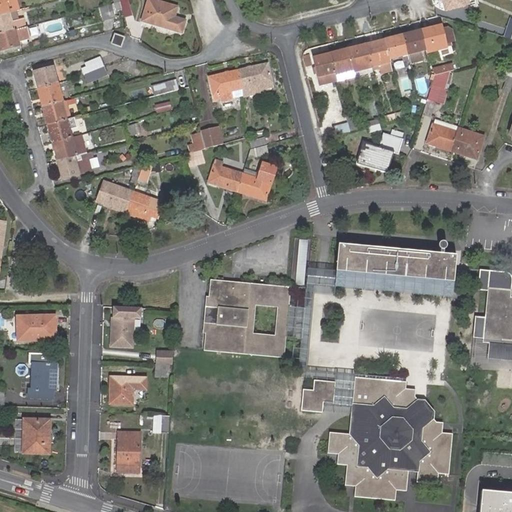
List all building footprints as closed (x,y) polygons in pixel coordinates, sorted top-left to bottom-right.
[(0,0),(0,15),(9,13),(5,0),(0,0)] [(16,0),(5,0),(9,13),(20,10),(16,0)] [(176,8),(150,0),(149,0),(142,21),(181,32),(184,21),(173,18),(176,8)] [(461,0),(442,0),(446,11),(463,6),(461,0)] [(127,1),(120,2),(124,18),(132,15),(127,1)] [(114,18),(111,4),(100,7),(104,21),(114,18)] [(12,22),(9,13),(0,15),(0,34),(25,27),(23,19),(12,22)] [(511,40),(511,20),(508,19),(502,37),(511,40)] [(440,26),(421,31),(426,50),(426,53),(446,48),(441,30),(440,26)] [(26,27),(25,27),(0,34),(0,51),(19,46),(17,41),(29,38),(26,27)] [(452,40),(450,29),(448,28),(441,30),(446,48),(449,47),(447,42),(452,40)] [(421,31),(403,36),(408,55),(410,64),(422,61),(420,52),(426,50),(421,31)] [(124,37),(115,34),(112,44),(121,47),(124,37)] [(403,36),(384,41),(389,60),(408,55),(403,36)] [(367,45),(372,67),(390,62),(389,60),(384,41),(367,45)] [(353,70),(354,71),(372,67),(367,45),(348,50),(353,70)] [(348,50),(330,55),(335,73),(335,75),(353,70),(348,50)] [(335,73),(330,55),(314,59),(319,77),(335,73)] [(88,72),(103,66),(100,57),(85,63),(88,72)] [(392,71),(390,62),(372,67),(372,69),(379,68),(380,74),(392,71)] [(448,72),(454,70),(451,64),(432,68),(434,75),(448,72)] [(238,71),(242,88),(254,86),(256,93),(266,91),(265,88),(272,87),(266,65),(238,71)] [(107,75),(103,66),(88,72),(92,81),(107,75)] [(34,73),(38,89),(57,84),(53,68),(34,73)] [(503,90),(509,92),(511,84),(511,68),(510,68),(503,90)] [(229,91),(242,88),(238,71),(210,78),(215,100),(221,98),(221,101),(231,99),(229,91)] [(434,75),(427,100),(442,104),(446,90),(443,89),(448,72),(434,75)] [(321,84),(337,80),(335,75),(335,73),(319,77),(321,84)] [(165,93),(179,89),(176,81),(163,84),(165,93)] [(57,84),(38,89),(43,107),(61,102),(62,102),(57,84)] [(165,93),(163,84),(151,87),(154,96),(165,93)] [(256,93),(254,86),(242,88),(244,96),(256,93)] [(244,96),(242,88),(229,91),(231,99),(244,96)] [(61,102),(43,107),(48,125),(70,119),(68,111),(63,112),(61,102)] [(169,102),(155,106),(157,113),(171,110),(169,102)] [(386,123),(404,118),(403,112),(384,117),(386,123)] [(356,129),(353,116),(346,118),(347,122),(349,130),(356,129)] [(48,125),(53,143),(71,138),(69,129),(75,127),(73,118),(70,119),(48,125)] [(379,124),(378,119),(367,122),(368,127),(379,124)] [(456,132),(457,129),(457,126),(435,119),(434,125),(456,132)] [(131,136),(142,133),(139,122),(127,126),(131,136)] [(334,125),(336,136),(350,132),(349,130),(347,122),(334,125)] [(368,127),(367,128),(368,135),(381,131),(380,124),(379,124),(368,127)] [(428,143),(449,150),(456,132),(434,125),(428,143)] [(219,129),(200,133),(201,134),(205,149),(223,144),(219,129)] [(456,132),(449,150),(476,159),(484,137),(457,129),(456,132)] [(402,134),(393,131),(390,137),(385,135),(379,150),(364,145),(359,162),(386,171),(392,151),(397,153),(402,134)] [(205,149),(201,134),(191,136),(194,145),(188,146),(190,153),(193,152),(205,149)] [(252,148),(267,144),(265,137),(250,141),(252,148)] [(53,143),(58,162),(74,157),(76,156),(73,143),(71,138),(53,143)] [(73,143),(76,156),(85,154),(81,141),(73,143)] [(265,145),(251,149),(247,159),(267,154),(265,145)] [(74,157),(58,162),(62,178),(79,174),(92,170),(88,158),(92,157),(91,152),(86,154),(85,154),(76,156),(74,157)] [(196,165),(193,152),(190,153),(186,154),(189,168),(196,165)] [(155,153),(135,159),(137,165),(156,160),(155,153)] [(209,182),(237,191),(242,174),(221,167),(222,162),(216,160),(209,182)] [(146,183),(153,163),(142,166),(137,180),(146,183)] [(242,174),(237,191),(265,200),(275,168),(263,164),(259,173),(257,179),(242,174)] [(142,166),(133,168),(130,176),(132,176),(130,183),(135,185),(137,180),(142,166)] [(257,179),(259,173),(244,169),(242,174),(257,179)] [(97,202),(126,213),(133,192),(104,182),(97,202)] [(133,192),(126,213),(149,221),(151,216),(157,218),(162,203),(133,192)] [(309,240),(298,239),(293,284),(305,285),(309,240)] [(456,256),(339,245),(337,271),(453,282),(456,256)] [(335,287),(337,271),(308,268),(307,285),(335,287)] [(504,272),(479,270),(478,287),(488,288),(485,317),(483,338),(482,342),(493,343),(493,339),(503,340),(502,343),(511,344),(511,296),(510,297),(511,281),(508,275),(504,272)] [(452,298),(453,282),(337,271),(335,287),(452,298)] [(290,288),(253,284),(223,281),(217,281),(210,280),(209,296),(212,297),(211,309),(204,309),(203,317),(210,318),(208,334),(205,334),(203,350),(246,354),(284,358),(290,288)] [(353,405),(357,377),(308,373),(317,292),(300,290),(292,378),(315,381),(335,383),(333,403),(323,402),(322,412),(351,415),(352,405),(353,405)] [(212,297),(209,296),(205,296),(204,309),(211,309),(212,297)] [(140,317),(141,310),(113,308),(113,317),(133,317),(140,317)] [(476,337),(478,316),(473,316),(470,336),(476,337)] [(483,338),(485,317),(478,316),(476,337),(483,338)] [(40,335),(55,335),(55,317),(17,317),(17,340),(40,340),(40,335)] [(133,317),(113,317),(112,346),(132,347),(133,317)] [(201,333),(205,334),(208,334),(210,318),(203,317),(201,333)] [(509,368),(511,344),(502,343),(503,340),(493,339),(493,343),(482,342),(475,341),(473,364),(509,368)] [(172,364),(173,352),(158,351),(157,364),(169,364),(172,364)] [(56,365),(56,353),(31,353),(31,365),(33,365),(33,364),(56,365)] [(56,365),(33,364),(33,365),(32,389),(29,390),(29,397),(53,397),(53,390),(56,390),(56,365)] [(169,370),(169,364),(155,364),(155,377),(167,377),(167,371),(169,370)] [(145,379),(112,377),(111,402),(132,403),(133,389),(145,389),(145,379)] [(406,382),(357,377),(353,405),(352,405),(351,415),(350,435),(330,433),(328,452),(339,454),(338,464),(347,465),(345,485),(355,486),(354,496),(395,500),(396,490),(406,491),(408,472),(418,473),(417,482),(437,484),(438,473),(449,474),(452,434),(442,433),(443,423),(436,422),(434,419),(434,412),(425,400),(417,400),(415,396),(415,390),(406,389),(406,382)] [(335,383),(315,381),(314,391),(304,390),(302,409),(322,412),(323,402),(333,403),(335,383)] [(162,431),(162,415),(153,415),(153,431),(162,431)] [(53,421),(24,420),(23,456),(51,457),(53,421)] [(141,431),(117,430),(116,472),(140,473),(141,431)]
